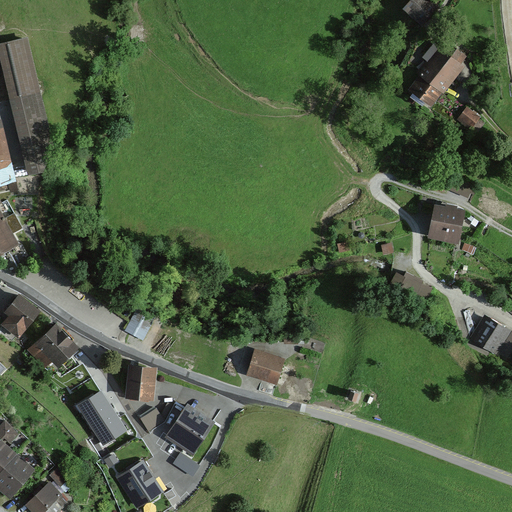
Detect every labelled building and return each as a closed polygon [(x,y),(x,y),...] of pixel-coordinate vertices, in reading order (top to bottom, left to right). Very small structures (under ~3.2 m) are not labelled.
[(410,0),(403,9),(419,24),(434,8),(426,0),(410,0)] [(29,34),(0,40),(0,54),(27,171),(41,168),(52,141),(29,34)] [(407,89),(427,105),(463,58),(442,42),(407,89)] [(463,109),(456,119),(473,129),(480,119),(463,109)] [(0,179),(13,176),(0,124),(0,179)] [(448,187),(467,196),(473,185),(454,175),(448,187)] [(0,255),(5,253),(2,247),(18,239),(13,231),(24,225),(9,198),(0,202),(0,255)] [(427,238),(458,244),(465,211),(452,208),(435,204),(427,238)] [(392,243),(383,245),(385,255),(394,253),(392,243)] [(407,288),(413,278),(398,269),(392,280),(407,288)] [(39,310),(16,293),(3,310),(8,313),(1,322),(19,336),(39,310)] [(511,333),(484,316),(470,339),(511,365),(511,333)] [(56,324),(29,350),(46,368),(53,362),(57,368),(78,348),(56,324)] [(254,347),(246,373),(276,382),(284,357),(254,347)] [(158,368),(130,365),(125,398),(154,402),(158,368)] [(351,388),(349,396),(356,398),(358,390),(351,388)] [(102,390),(77,405),(102,446),(128,431),(102,390)] [(216,419),(188,400),(164,437),(193,455),(216,419)] [(156,406),(141,417),(150,433),(165,422),(173,405),(167,402),(160,413),(156,406)] [(5,419),(0,424),(0,435),(9,443),(19,432),(5,419)] [(0,490),(10,499),(24,484),(36,470),(17,455),(1,440),(0,440),(0,490)] [(200,465),(181,452),(174,463),(193,476),(200,465)] [(104,459),(109,467),(119,461),(114,453),(104,459)] [(131,467),(116,476),(137,508),(164,491),(144,459),(131,467)] [(60,465),(49,475),(61,487),(72,477),(60,465)] [(26,504),(33,511),(44,511),(63,494),(50,481),(37,494),(26,504)] [(172,488),(164,493),(168,500),(176,495),(172,488)]
